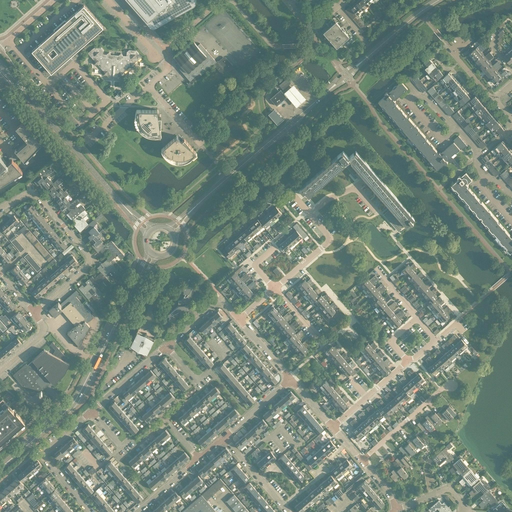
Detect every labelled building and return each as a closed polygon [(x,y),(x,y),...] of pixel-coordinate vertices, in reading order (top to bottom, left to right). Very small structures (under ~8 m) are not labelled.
[(121,0),(149,31),(149,32),(150,32),(151,32),(152,32),(153,32),(187,13),(192,10),(193,10),(193,9),(194,8),(195,0),(121,0)] [(365,8),(368,6),(362,0),(359,0),(357,3),(363,10),(365,8)] [(360,12),(363,10),(357,3),(352,7),(352,8),(354,10),(356,13),(358,15),(361,12),(360,12)] [(53,29),(55,30),(31,51),(51,73),(103,27),(83,5),(66,21),(65,19),(53,29)] [(342,29),(334,20),(329,24),(330,26),(329,27),(328,28),(326,26),(321,31),(329,40),(338,50),(343,45),(341,43),(342,42),(344,41),(345,43),(350,39),(342,29)] [(174,54),(173,55),(178,61),(175,65),(189,79),(186,81),(190,85),(216,61),(200,43),(196,46),(192,39),(190,40),(188,43),(185,45),(184,47),(182,48),(180,49),(178,51),(177,52),(174,54)] [(481,51),(486,47),(482,43),(469,54),(475,61),(482,55),(480,52),(481,51)] [(103,50),(101,48),(94,48),(88,53),(94,60),(93,64),(98,65),(103,70),(103,75),(107,75),(109,78),(111,76),(115,76),(117,78),(119,76),(124,77),(124,72),(130,67),(135,67),(135,63),(142,57),(136,50),(129,50),(127,52),(126,55),(123,56),(121,53),(119,55),(111,55),(109,52),(107,54),(103,54),(103,50)] [(510,63),(511,61),(511,56),(507,51),(503,55),(510,63)] [(479,65),(491,54),(489,52),(485,56),(484,57),(482,55),(475,61),(479,65)] [(489,61),(494,56),(491,54),(479,65),(483,70),(490,64),(487,61),(489,60),(489,61)] [(230,64),(224,58),(222,57),(217,62),(217,61),(216,62),(213,64),(222,75),(233,66),(231,63),(230,64)] [(431,60),(432,59),(430,57),(422,64),(425,68),(433,62),(431,60)] [(487,74),(500,63),(498,61),(493,65),(492,66),(490,64),(483,70),(487,74)] [(435,63),(434,63),(433,62),(425,68),(429,72),(437,65),(435,63)] [(497,70),(501,65),(500,63),(487,74),(491,79),(498,73),(495,70),(496,69),(497,70)] [(438,68),(439,68),(437,65),(429,72),(427,74),(430,78),(433,76),(440,70),(438,68)] [(442,71),(441,72),(440,70),(433,76),(436,80),(444,73),(442,71)] [(502,77),(507,72),(505,70),(500,74),(501,75),(500,76),(498,73),(491,79),(495,83),(496,82),(497,81),(498,81),(499,83),(504,79),(502,77)] [(412,80),(416,76),(413,71),(408,76),(412,80)] [(451,75),(452,74),(449,72),(441,79),(445,83),(452,77),(451,75)] [(415,84),(420,80),(416,76),(412,80),(415,84)] [(455,78),(454,78),(452,77),(445,83),(449,87),(457,80),(455,78)] [(283,89),(290,82),(288,80),(287,78),(279,85),(280,86),(283,89)] [(419,89),(424,84),(420,80),(415,84),(419,89)] [(458,83),(459,83),(457,80),(449,87),(452,91),(460,85),(458,83)] [(395,100),(408,89),(401,81),(388,93),(387,92),(386,92),(385,93),(385,94),(385,95),(386,95),(379,101),(438,169),(445,163),(445,164),(446,164),(447,164),(447,163),(448,163),(448,162),(448,161),(447,161),(461,149),(462,150),(467,146),(458,136),(453,140),(455,141),(441,153),(440,152),(439,153),(425,137),(426,137),(409,118),(408,118),(395,102),(396,101),(395,100)] [(422,93),(427,88),(424,84),(419,89),(422,93)] [(302,95),(293,85),(284,93),(292,103),(296,107),(305,99),(302,95)] [(462,86),(461,87),(460,85),(452,91),(456,95),(464,88),(462,86)] [(431,95),(436,91),(432,86),(427,91),(431,95)] [(465,91),(466,91),(464,88),(456,95),(460,99),(460,100),(467,93),(465,91)] [(276,106),(287,97),(280,89),(270,98),(276,106)] [(435,99),(440,95),(436,91),(431,95),(435,99)] [(469,94),(468,95),(467,93),(460,100),(460,99),(458,101),(460,103),(460,104),(461,106),(471,97),(469,94)] [(438,103),(443,99),(440,95),(435,99),(438,103)] [(478,98),(479,97),(476,95),(468,102),(472,106),(479,100),(478,98)] [(442,108),(447,103),(443,99),(438,103),(442,108)] [(481,101),(479,100),(472,106),(476,110),(484,103),(481,101)] [(446,112),(451,107),(447,103),(442,108),(446,112)] [(485,106),(486,106),(484,103),(476,110),(479,115),(487,108),(485,106)] [(449,116),(454,112),(451,107),(446,112),(449,116)] [(489,109),(488,110),(487,108),(479,115),(483,119),(491,112),(489,109)] [(158,114),(157,110),(154,110),(137,110),(136,110),(136,111),(136,112),(136,113),(135,113),(135,114),(135,115),(135,116),(135,117),(135,118),(135,119),(135,120),(135,121),(135,122),(136,122),(136,123),(136,124),(136,125),(137,125),(137,126),(137,127),(138,127),(138,128),(139,128),(139,129),(140,130),(141,131),(142,131),(142,132),(143,132),(143,133),(144,133),(144,134),(145,134),(146,134),(147,135),(148,135),(149,135),(149,136),(150,136),(151,136),(152,136),(153,136),(154,136),(155,136),(156,136),(157,136),(158,136),(158,135),(159,135),(160,135),(161,135),(161,134),(161,117),(158,117),(158,114)] [(457,120),(461,115),(458,111),(453,115),(457,120)] [(492,115),(493,114),(491,112),(483,119),(486,123),(494,116),(492,115)] [(460,124),(465,120),(461,115),(457,120),(460,124)] [(496,117),(495,118),(494,116),(486,123),(490,127),(498,120),(496,117)] [(464,128),(469,124),(465,120),(460,124),(464,128)] [(499,123),(500,122),(498,120),(490,127),(494,131),(501,125),(499,123)] [(26,140),(14,150),(23,160),(24,161),(41,144),(22,122),(15,128),(26,140)] [(467,132),(472,128),(469,124),(464,128),(467,132)] [(503,126),(502,126),(501,125),(494,131),(497,135),(505,128),(503,126)] [(471,136),(476,132),(472,128),(467,132),(471,136)] [(475,141),(480,136),(476,132),(471,136),(475,141)] [(180,138),(176,135),(174,137),(174,138),(161,149),(161,150),(161,151),(162,151),(162,152),(163,153),(163,154),(164,154),(164,155),(165,156),(166,157),(167,158),(168,158),(168,159),(169,159),(169,160),(170,160),(171,160),(171,161),(172,161),(173,161),(174,161),(174,162),(175,162),(176,162),(177,162),(178,162),(179,162),(180,162),(181,162),(182,162),(183,162),(184,161),(185,161),(186,161),(187,160),(188,160),(188,159),(189,159),(190,159),(190,158),(191,158),(191,157),(192,157),(192,156),(193,156),(193,155),(194,155),(194,154),(195,153),(195,152),(196,152),(196,151),(195,151),(184,138),(182,141),(180,138)] [(478,145),(483,140),(480,136),(475,141),(478,145)] [(482,149),(487,145),(483,140),(478,145),(482,149)] [(504,144),(505,143),(503,141),(493,149),(497,153),(498,152),(499,152),(506,146),(504,144)] [(508,147),(507,147),(506,146),(499,152),(502,156),(510,149),(508,147)] [(511,152),(511,151),(510,149),(502,156),(506,160),(511,154),(511,152)] [(356,151),(348,157),(343,151),(299,189),(302,193),(304,192),(308,196),(346,163),(355,172),(357,170),(391,209),(386,214),(396,226),(397,226),(399,229),(404,224),(406,227),(413,221),(411,220),(414,218),(356,151)] [(485,164),(489,160),(486,155),(481,160),(485,164)] [(0,184),(0,185),(22,171),(12,159),(7,163),(6,162),(0,167),(0,184)] [(488,168),(493,164),(489,160),(485,164),(488,168)] [(492,172),(497,168),(493,164),(488,168),(492,172)] [(48,170),(45,167),(45,166),(36,174),(39,177),(34,182),(37,185),(40,183),(43,185),(40,187),(44,192),(49,187),(53,183),(48,177),(53,172),(50,168),(48,170)] [(495,176),(500,172),(497,168),(492,172),(495,176)] [(504,179),(509,175),(505,171),(500,175),(504,179)] [(468,184),(472,180),(466,173),(461,177),(460,176),(459,176),(458,176),(458,177),(458,178),(458,179),(459,179),(452,185),(511,253),(511,251),(511,236),(511,237),(498,221),(482,202),(481,202),(468,186),(469,185),(468,184)] [(58,185),(63,181),(60,177),(53,183),(49,187),(52,190),(50,192),(55,199),(64,192),(58,185)] [(65,198),(68,194),(65,190),(64,192),(55,199),(56,199),(58,202),(56,204),(62,211),(67,207),(70,204),(65,198)] [(76,206),(79,203),(76,199),(70,204),(67,207),(69,209),(70,208),(71,210),(68,213),(73,219),(74,219),(83,211),(85,209),(82,206),(79,209),(76,206)] [(275,206),(273,208),(270,204),(268,206),(277,217),(281,213),(275,206)] [(29,214),(35,209),(31,205),(23,212),(27,216),(29,214)] [(273,220),(277,217),(268,206),(265,208),(269,212),(267,214),(273,220)] [(33,219),(39,214),(35,209),(29,214),(33,219)] [(83,218),(86,215),(83,211),(74,219),(76,222),(74,225),(80,231),(85,227),(84,227),(88,224),(83,218)] [(267,214),(265,215),(262,211),(260,213),(269,224),(273,220),(267,214)] [(265,228),(269,224),(260,213),(257,215),(260,219),(259,220),(263,226),(265,228)] [(37,223),(43,218),(39,214),(33,219),(37,223)] [(18,221),(14,216),(13,215),(9,219),(14,225),(17,222),(20,225),(22,223),(19,220),(18,221)] [(257,219),(255,220),(252,217),(250,219),(259,229),(263,226),(259,220),(257,219)] [(41,228),(47,223),(43,218),(37,223),(41,228)] [(9,229),(14,225),(9,219),(4,223),(9,229)] [(94,226),(97,223),(96,222),(94,219),(88,224),(84,227),(85,227),(86,229),(87,229),(92,234),(88,237),(91,240),(91,239),(99,232),(94,226)] [(255,233),(259,229),(250,219),(248,221),(251,224),(249,226),(255,233)] [(0,227),(5,233),(9,229),(4,223),(0,226),(0,227)] [(45,232),(51,227),(47,223),(41,228),(45,232)] [(292,226),(296,230),(302,237),(306,234),(296,223),(292,226)] [(249,226),(247,227),(244,224),(242,226),(251,236),(255,233),(249,226)] [(247,240),(251,236),(242,226),(239,228),(242,232),(241,233),(247,240)] [(49,237),(55,232),(51,227),(45,232),(49,237)] [(296,230),(294,232),(290,228),(288,230),(297,240),(302,237),(296,230)] [(100,238),(106,233),(103,229),(99,232),(91,239),(94,243),(92,245),(98,252),(100,250),(106,244),(100,238)] [(293,244),(297,240),(288,230),(286,232),(289,236),(288,238),(293,244)] [(241,233),(239,235),(236,231),(233,233),(243,243),(247,240),(241,233)] [(53,241),(59,236),(55,232),(49,237),(53,241)] [(239,247),(243,243),(233,233),(231,235),(235,239),(233,240),(239,247)] [(288,238),(286,239),(282,235),(280,237),(289,248),(293,244),(288,238)] [(57,246),(63,241),(59,236),(53,241),(53,242),(51,243),(55,248),(57,246)] [(285,251),(289,248),(280,237),(278,239),(281,243),(280,245),(285,251)] [(233,240),(231,242),(228,238),(225,240),(235,251),(235,250),(239,247),(233,240)] [(120,259),(124,256),(111,240),(106,244),(100,250),(103,253),(109,247),(114,253),(107,259),(110,261),(117,255),(120,259)] [(235,250),(235,251),(225,240),(223,242),(226,246),(224,247),(225,248),(222,251),(229,258),(236,252),(235,250)] [(61,250),(67,245),(63,241),(57,246),(61,250)] [(64,255),(71,249),(68,247),(62,252),(64,255)] [(11,258),(13,257),(9,252),(7,254),(1,259),(0,259),(4,264),(11,258)] [(78,262),(73,256),(71,254),(66,258),(68,260),(73,266),(78,262)] [(68,270),(73,266),(68,260),(63,264),(68,270)] [(110,261),(106,264),(104,261),(97,267),(101,272),(105,276),(111,270),(114,274),(118,271),(110,261)] [(405,275),(415,265),(413,263),(410,266),(408,265),(406,267),(404,264),(399,268),(401,271),(405,275)] [(64,274),(68,270),(63,264),(59,268),(64,274)] [(15,275),(21,270),(16,265),(10,270),(15,275)] [(414,271),(417,268),(415,265),(405,275),(408,279),(415,273),(414,271)] [(237,274),(243,269),(241,267),(228,278),(232,282),(239,276),(237,274)] [(64,274),(59,268),(54,272),(59,277),(60,278),(63,276),(62,275),(64,274)] [(18,279),(25,274),(21,270),(15,275),(18,279)] [(412,283),(422,274),(421,271),(417,275),(415,273),(408,279),(412,283)] [(55,281),(59,277),(54,272),(50,276),(55,281)] [(110,282),(105,276),(101,272),(99,274),(96,277),(93,274),(88,278),(96,287),(103,281),(106,285),(110,282)] [(235,286),(248,275),(246,273),(240,278),(239,276),(232,282),(235,286)] [(22,284),(28,279),(25,274),(18,279),(22,284)] [(421,279),(424,276),(422,274),(412,283),(416,287),(422,281),(421,279)] [(244,282),(250,277),(248,275),(235,286),(233,288),(237,292),(239,290),(246,284),(244,282)] [(364,289),(377,278),(375,275),(369,280),(367,278),(360,284),(364,289)] [(50,285),(55,281),(50,276),(45,280),(50,285)] [(46,289),(50,285),(45,280),(44,278),(39,282),(40,283),(46,289)] [(101,292),(96,287),(88,278),(85,281),(87,283),(83,287),(81,284),(78,287),(87,298),(88,299),(91,296),(94,299),(98,296),(99,295),(99,296),(102,294),(101,294),(102,293),(101,292)] [(373,285),(379,280),(377,278),(364,289),(367,293),(374,287),(373,285)] [(301,290),(312,281),(310,279),(306,282),(305,280),(298,286),(301,290)] [(419,291),(430,282),(428,280),(424,283),(422,281),(416,287),(419,291)] [(242,294),(255,283),(253,281),(247,286),(246,284),(239,290),(242,294)] [(310,287),(314,283),(312,281),(301,290),(305,294),(312,288),(310,287)] [(428,287),(432,284),(430,282),(419,291),(423,295),(430,289),(428,287)] [(41,293),(46,289),(40,283),(36,287),(41,293)] [(251,290),(257,285),(255,283),(242,294),(240,296),(246,302),(249,299),(247,297),(253,292),(251,290)] [(371,297),(384,286),(382,284),(376,289),(374,287),(367,293),(371,297)] [(40,294),(41,293),(36,287),(35,286),(31,290),(37,298),(40,295),(40,294)] [(192,287),(183,286),(182,292),(185,293),(181,300),(178,300),(178,305),(167,315),(168,317),(169,316),(169,317),(169,319),(174,321),(175,316),(183,309),(187,309),(187,304),(187,303),(194,289),(193,287),(192,288),(192,287)] [(380,293),(386,288),(384,286),(371,297),(375,301),(380,297),(381,295),(380,293)] [(309,298),(319,289),(317,287),(313,290),(312,288),(305,294),(309,298)] [(426,299),(437,290),(435,288),(431,291),(430,289),(423,295),(426,299)] [(317,295),(321,292),(319,289),(309,298),(312,302),(319,297),(317,295)] [(75,296),(78,293),(76,290),(60,304),(58,302),(55,304),(48,310),(55,317),(62,311),(75,326),(74,327),(67,332),(71,337),(71,338),(70,338),(70,339),(70,340),(71,341),(71,342),(72,342),(73,342),(74,342),(75,341),(79,346),(89,326),(86,322),(88,320),(89,321),(93,317),(75,296)] [(435,295),(439,292),(437,290),(426,299),(430,303),(435,299),(437,297),(435,295)] [(317,305),(328,296),(326,293),(322,297),(321,295),(319,297),(312,302),(316,306),(317,305)] [(376,307),(389,295),(387,293),(383,297),(381,295),(380,297),(375,301),(373,303),(376,307)] [(385,303),(391,298),(389,295),(376,307),(380,311),(387,305),(385,303)] [(4,307),(12,301),(8,296),(2,301),(2,302),(0,303),(4,308),(4,307)] [(326,302),(330,298),(328,296),(317,305),(321,309),(328,304),(326,302)] [(432,309),(442,300),(440,298),(437,301),(435,299),(430,303),(428,305),(432,309)] [(440,305),(444,302),(442,300),(432,309),(435,313),(442,307),(440,305)] [(8,312),(16,306),(12,301),(4,307),(8,312)] [(384,315),(396,304),(394,301),(388,307),(387,305),(380,311),(384,315)] [(325,313),(335,304),(333,302),(329,305),(328,304),(321,309),(325,313)] [(268,319),(270,317),(283,306),(281,304),(275,309),(272,305),(263,313),(268,319)] [(333,310),(337,307),(335,304),(325,313),(328,317),(335,312),(333,310)] [(392,311),(398,306),(396,304),(384,315),(387,319),(394,313),(392,311)] [(279,313),(285,308),(283,306),(270,317),(274,321),(281,315),(279,313)] [(439,317),(449,308),(447,306),(444,309),(442,307),(435,313),(439,317)] [(447,313),(451,310),(449,308),(439,317),(437,319),(440,324),(443,321),(445,323),(448,319),(447,318),(449,316),(447,313)] [(391,323),(404,312),(402,310),(396,315),(394,313),(387,319),(391,323)] [(16,322),(22,316),(18,312),(12,317),(16,322)] [(217,321),(222,317),(217,312),(213,316),(217,321)] [(277,325),(290,314),(288,312),(282,317),(281,315),(274,321),(277,325)] [(400,319),(406,314),(404,312),(391,323),(395,327),(401,321),(400,319)] [(286,321),(292,316),(290,314),(277,325),(281,329),(288,323),(286,321)] [(20,326),(26,321),(27,320),(24,317),(23,318),(22,316),(16,322),(20,326)] [(213,325),(217,321),(213,316),(208,320),(213,325)] [(208,329),(213,325),(208,320),(204,323),(208,329)] [(284,333),(297,322),(295,320),(289,325),(288,323),(281,329),(284,333)] [(30,326),(30,325),(26,321),(20,326),(19,327),(20,329),(22,328),(24,331),(25,330),(26,332),(30,328),(30,326)] [(294,330),(300,325),(297,322),(284,333),(288,338),(293,333),(295,332),(294,330)] [(204,333),(208,329),(204,323),(199,327),(204,333)] [(229,332),(234,328),(230,323),(225,328),(229,332)] [(148,329),(144,330),(140,328),(138,330),(138,329),(134,337),(132,338),(142,342),(148,329)] [(233,337),(238,332),(234,328),(229,332),(233,337)] [(154,335),(150,333),(148,329),(142,342),(151,347),(151,346),(155,337),(154,337),(154,338),(153,338),(154,335)] [(290,343),(303,332),(301,330),(295,335),(293,333),(288,338),(286,339),(290,343)] [(237,342),(242,337),(238,332),(233,337),(237,342)] [(299,340),(304,334),(303,332),(290,343),(293,348),(300,341),(299,340)] [(17,347),(22,343),(17,337),(15,335),(10,339),(12,341),(17,347)] [(461,339),(459,341),(454,335),(452,337),(463,350),(467,346),(461,339)] [(188,345),(193,341),(189,336),(184,341),(188,345)] [(240,346),(246,341),(242,337),(237,342),(240,346)] [(459,353),(463,350),(452,337),(449,339),(447,341),(459,353)] [(137,352),(142,342),(132,338),(133,339),(129,347),(136,349),(137,352)] [(297,352),(310,341),(308,338),(302,343),(300,341),(293,348),(297,352)] [(13,351),(17,347),(12,341),(7,345),(13,351)] [(192,350),(197,345),(193,341),(188,345),(192,350)] [(306,348),(312,343),(310,341),(297,352),(300,356),(307,350),(306,348)] [(459,353),(447,341),(446,342),(444,344),(455,357),(459,353)] [(26,363),(13,375),(17,380),(32,396),(41,388),(43,389),(52,381),(53,383),(64,373),(70,363),(63,360),(63,359),(64,359),(64,358),(65,358),(65,357),(65,356),(53,342),(50,344),(55,350),(53,354),(44,350),(32,360),(33,360),(28,365),(26,363)] [(150,347),(151,347),(142,342),(137,352),(139,351),(146,355),(145,356),(146,356),(150,347)] [(364,353),(375,344),(373,342),(369,345),(368,343),(361,349),(364,353)] [(244,353),(249,348),(245,344),(240,349),(244,353)] [(329,355),(339,346),(337,344),(333,347),(332,345),(325,351),(329,355)] [(373,350),(377,346),(375,344),(364,353),(368,357),(375,351),(373,350)] [(451,360),(455,357),(444,344),(441,346),(446,352),(445,354),(451,360)] [(8,355),(13,351),(7,345),(3,349),(8,355)] [(196,355),(201,350),(197,345),(192,350),(196,355)] [(337,352),(341,348),(339,346),(329,355),(332,360),(339,354),(337,352)] [(248,358),(253,353),(249,348),(244,353),(248,358)] [(0,354),(4,359),(8,355),(3,349),(0,351),(0,354)] [(445,354),(443,355),(438,349),(435,351),(449,366),(453,363),(451,360),(445,354)] [(200,359),(205,354),(201,350),(196,355),(200,359)] [(372,361),(382,352),(380,350),(376,353),(375,351),(368,357),(372,361)] [(445,370),(449,366),(435,351),(433,353),(438,359),(437,361),(443,368),(445,370)] [(336,364),(346,355),(344,352),(340,356),(339,354),(332,360),(336,364)] [(380,358),(384,355),(382,352),(372,361),(375,365),(382,359),(380,358)] [(252,362),(257,358),(253,353),(248,358),(252,362)] [(204,364),(209,359),(205,354),(200,359),(204,364)] [(345,361),(349,357),(346,355),(336,364),(339,368),(346,362),(345,361)] [(437,361),(435,362),(430,356),(427,358),(438,371),(443,368),(437,361)] [(163,367),(168,362),(164,358),(159,363),(163,367)] [(256,367),(261,362),(257,358),(252,362),(256,367)] [(379,369),(389,360),(387,358),(384,361),(382,359),(375,365),(379,369)] [(434,375),(438,371),(427,358),(425,360),(430,366),(428,368),(434,375)] [(208,368),(213,364),(209,359),(204,364),(208,368)] [(343,372),(354,363),(351,360),(347,364),(346,362),(339,368),(343,372)] [(388,366),(391,363),(389,360),(379,369),(383,374),(381,375),(383,378),(385,375),(391,371),(389,368),(388,366)] [(166,371),(172,366),(168,362),(163,367),(166,371)] [(260,371),(265,367),(261,362),(256,367),(260,371)] [(351,368),(355,365),(354,363),(343,372),(347,376),(353,370),(351,368)] [(221,373),(227,368),(223,364),(217,368),(221,373)] [(170,376),(176,371),(172,366),(166,371),(170,376)] [(264,376),(269,371),(265,367),(260,371),(264,376)] [(225,378),(231,373),(227,368),(221,373),(225,378)] [(418,373),(417,375),(411,369),(409,371),(420,384),(424,380),(418,373)] [(150,379),(155,375),(150,370),(145,374),(150,379)] [(174,380),(180,376),(176,371),(170,376),(174,380)] [(268,380),(273,376),(269,371),(264,376),(268,380)] [(416,387),(420,384),(409,371),(407,373),(412,379),(410,380),(416,387)] [(229,382),(235,377),(231,373),(225,378),(229,382)] [(145,383),(150,379),(145,374),(141,378),(145,383)] [(178,385),(184,380),(180,376),(174,380),(178,385)] [(272,385),(277,380),(273,376),(268,380),(272,385)] [(410,380),(409,382),(403,376),(401,378),(412,391),(416,387),(410,380)] [(233,387),(239,382),(235,377),(229,382),(233,387)] [(141,387),(145,383),(141,378),(136,382),(141,387)] [(409,396),(414,392),(412,391),(401,378),(399,380),(404,386),(402,387),(404,389),(408,394),(409,396)] [(325,380),(324,381),(322,379),(312,387),(315,389),(319,386),(322,390),(333,381),(331,379),(327,382),(325,380)] [(183,390),(188,385),(184,380),(178,385),(183,390)] [(331,386),(335,383),(333,381),(322,390),(326,394),(333,388),(331,386)] [(136,391),(141,387),(136,382),(132,386),(136,391)] [(237,391),(243,386),(239,382),(233,387),(237,391)] [(404,389),(402,391),(397,385),(394,387),(405,400),(406,399),(407,401),(411,398),(409,396),(408,394),(404,389)] [(131,395),(136,391),(132,386),(127,390),(131,395)] [(241,396),(247,391),(243,386),(237,391),(241,396)] [(215,396),(219,392),(215,387),(210,391),(215,396)] [(329,398),(340,389),(338,387),(334,390),(333,388),(326,394),(324,396),(328,400),(329,398)] [(401,403),(405,400),(394,387),(393,388),(398,394),(395,396),(401,403)] [(338,395),(342,392),(340,389),(329,398),(333,402),(333,403),(340,397),(338,395)] [(127,399),(131,395),(127,390),(123,394),(127,399)] [(210,400),(215,396),(210,391),(206,395),(210,400)] [(245,400),(251,396),(247,391),(241,396),(245,400)] [(290,401),(295,397),(290,391),(286,395),(290,401)] [(169,401),(174,398),(169,392),(165,396),(169,401)] [(395,396),(393,398),(388,392),(386,394),(397,407),(401,403),(395,396)] [(393,410),(397,407),(386,394),(384,396),(389,402),(387,404),(393,410)] [(206,404),(210,400),(206,395),(201,399),(206,404)] [(286,405),(290,401),(286,395),(281,399),(286,405)] [(336,407),(347,397),(345,395),(341,398),(340,397),(333,403),(333,402),(331,404),(335,408),(336,406),(336,407)] [(165,405),(169,401),(165,396),(160,400),(165,405)] [(249,405),(255,400),(251,396),(245,400),(249,405)] [(345,403),(349,400),(347,397),(336,407),(342,413),(348,408),(346,406),(347,405),(345,403)] [(0,442),(9,435),(24,422),(16,412),(15,413),(3,398),(0,400),(0,442)] [(201,408),(206,404),(201,399),(196,403),(201,408)] [(281,409),(286,405),(281,399),(277,403),(281,409)] [(387,404),(385,405),(380,399),(378,401),(389,414),(393,410),(387,404)] [(160,409),(165,405),(160,400),(156,404),(160,409)] [(112,411),(118,406),(114,402),(114,401),(113,402),(108,406),(112,411)] [(385,417),(389,414),(378,401),(376,403),(379,407),(377,409),(379,411),(383,416),(385,417)] [(196,412),(201,408),(196,403),(192,407),(196,412)] [(277,412),(281,409),(277,403),(272,407),(277,412)] [(156,413),(160,409),(156,404),(151,408),(156,413)] [(301,415),(307,410),(303,405),(297,411),(301,415)] [(377,409),(375,410),(370,405),(368,406),(379,419),(383,416),(379,411),(377,409)] [(116,415),(122,410),(118,406),(112,411),(116,415)] [(379,419),(368,406),(366,408),(371,414),(369,416),(377,425),(381,421),(379,419)] [(453,416),(456,414),(449,406),(441,413),(439,411),(436,413),(442,420),(446,417),(450,421),(454,417),(453,416)] [(192,416),(196,412),(192,407),(187,411),(192,416)] [(272,416),(277,412),(272,407),(268,411),(272,416)] [(151,417),(156,413),(151,408),(146,412),(151,417)] [(234,418),(239,414),(234,409),(230,413),(234,418)] [(120,420),(126,415),(122,410),(116,415),(120,420)] [(305,420),(311,415),(307,410),(301,415),(305,420)] [(187,420),(192,416),(187,411),(183,415),(187,420)] [(267,420),(272,416),(268,411),(263,415),(267,420)] [(147,421),(151,417),(146,412),(142,416),(147,421)] [(369,416),(367,418),(362,412),(360,414),(373,428),(377,425),(369,416)] [(442,420),(436,413),(435,412),(430,417),(428,415),(425,417),(427,419),(431,424),(435,420),(438,424),(442,420)] [(229,422),(234,418),(230,413),(225,417),(229,422)] [(369,432),(373,428),(360,414),(358,416),(363,422),(361,423),(369,432)] [(124,424),(130,420),(126,415),(120,420),(124,424)] [(183,424),(187,420),(183,415),(178,419),(183,424)] [(309,425),(315,419),(311,415),(305,420),(309,425)] [(225,426),(229,422),(225,417),(220,421),(225,426)] [(263,429),(267,425),(262,419),(258,423),(263,429)] [(313,429),(319,424),(315,419),(309,425),(313,429)] [(361,423),(359,425),(354,419),(352,421),(365,435),(369,432),(361,423)] [(434,428),(431,424),(427,419),(421,424),(420,422),(417,424),(423,431),(427,427),(430,431),(434,428)] [(128,429),(134,424),(130,420),(124,424),(128,429)] [(220,430),(225,426),(220,421),(216,425),(220,430)] [(360,439),(365,435),(352,421),(349,423),(354,429),(353,430),(355,433),(352,435),(357,440),(359,438),(360,439)] [(258,433),(263,429),(258,423),(253,427),(258,433)] [(86,433),(91,429),(87,424),(82,429),(86,433)] [(132,433),(137,429),(134,424),(128,429),(132,433)] [(317,434),(323,428),(319,424),(313,429),(317,434)] [(216,434),(220,430),(216,425),(211,429),(216,434)] [(253,437),(258,433),(253,427),(249,431),(253,437)] [(90,438),(95,433),(91,429),(86,433),(90,438)] [(211,438),(216,434),(211,429),(207,433),(211,438)] [(165,439),(169,435),(165,430),(160,434),(165,439)] [(249,441),(253,437),(249,431),(244,435),(249,441)] [(423,442),(425,440),(418,432),(415,434),(417,436),(411,441),(410,439),(407,441),(409,443),(415,450),(419,447),(420,448),(424,444),(423,442)] [(94,443),(99,438),(95,433),(90,438),(94,443)] [(206,442),(211,438),(207,433),(202,437),(206,442)] [(160,443),(165,439),(160,434),(156,438),(160,443)] [(244,445),(249,441),(244,435),(240,439),(244,445)] [(73,447),(77,443),(72,437),(68,441),(73,447)] [(202,446),(206,442),(202,437),(197,441),(202,446)] [(98,447),(103,442),(99,438),(94,443),(98,447)] [(156,447),(160,443),(156,438),(151,442),(156,447)] [(240,449),(244,445),(240,439),(235,443),(240,449)] [(331,450),(335,446),(330,440),(325,444),(331,450)] [(68,451),(73,447),(68,441),(63,445),(68,451)] [(102,452),(107,447),(103,442),(98,447),(102,452)] [(151,451),(156,447),(151,442),(147,446),(151,451)] [(448,449),(453,446),(450,442),(446,446),(445,445),(441,449),(442,450),(432,458),(438,465),(446,459),(447,458),(450,463),(451,462),(455,459),(446,450),(448,449)] [(416,451),(415,450),(409,443),(403,448),(401,446),(399,448),(405,455),(409,451),(412,455),(416,451)] [(326,454),(331,450),(325,444),(321,448),(326,454)] [(63,455),(68,451),(63,445),(59,449),(63,455)] [(147,455),(151,451),(147,446),(142,450),(147,455)] [(106,456),(111,452),(107,447),(102,452),(106,456)] [(225,448),(224,449),(221,451),(226,457),(227,458),(231,454),(230,453),(225,448)] [(321,458),(326,454),(321,448),(316,452),(321,458)] [(59,459),(63,455),(59,449),(54,453),(59,459)] [(142,450),(137,454),(142,459),(144,460),(148,456),(147,455),(142,450)] [(221,461),(226,457),(221,451),(216,455),(221,461)] [(271,461),(276,457),(271,451),(266,455),(271,461)] [(184,461),(189,457),(184,452),(180,456),(184,461)] [(317,462),(321,458),(316,452),(312,456),(317,462)] [(137,463),(142,459),(137,454),(133,458),(137,463)] [(282,464),(288,458),(284,454),(278,459),(282,464)] [(267,465),(271,461),(266,455),(261,459),(267,465)] [(408,466),(412,463),(405,455),(399,459),(398,457),(395,460),(401,466),(405,463),(408,466)] [(460,458),(461,457),(459,455),(455,459),(451,462),(454,465),(453,466),(449,470),(453,474),(458,469),(461,473),(468,468),(468,467),(460,458)] [(180,465),(184,461),(180,456),(175,460),(180,465)] [(223,463),(216,456),(212,460),(218,467),(223,463)] [(312,466),(317,462),(312,456),(307,460),(312,466)] [(133,467),(137,463),(133,458),(128,462),(133,467)] [(285,468),(292,463),(288,458),(282,464),(285,468)] [(37,469),(42,464),(37,459),(32,463),(37,469)] [(212,469),(216,465),(212,459),(207,463),(212,469)] [(262,469),(267,465),(261,459),(257,463),(262,469)] [(347,469),(352,465),(346,459),(342,463),(347,469)] [(175,469),(180,465),(175,460),(171,464),(175,469)] [(109,470),(114,466),(110,461),(105,466),(109,470)] [(32,473),(37,469),(32,463),(27,467),(32,473)] [(67,472),(73,467),(69,463),(63,467),(67,472)] [(207,473),(212,469),(207,463),(202,468),(207,473)] [(289,473),(296,467),(292,463),(285,468),(289,473)] [(342,473),(347,469),(342,463),(337,467),(342,473)] [(170,473),(175,469),(171,464),(166,468),(170,473)] [(234,474),(240,469),(236,464),(230,470),(234,474)] [(96,470),(92,466),(88,470),(91,474),(96,470)] [(113,475),(118,470),(114,466),(109,470),(113,475)] [(404,478),(408,474),(401,466),(396,471),(394,469),(391,471),(393,473),(390,476),(395,481),(398,479),(397,478),(401,474),(404,478)] [(27,477),(32,473),(27,467),(23,471),(27,477)] [(71,477),(77,472),(73,467),(67,472),(71,477)] [(293,477),(299,472),(296,467),(289,473),(293,477)] [(336,479),(342,473),(337,467),(335,468),(335,467),(330,471),(336,479)] [(166,477),(170,473),(166,468),(161,472),(166,477)] [(203,477),(207,473),(202,468),(198,472),(203,477)] [(470,469),(469,469),(468,468),(461,473),(464,476),(459,481),(462,485),(467,480),(471,484),(477,479),(478,478),(470,469)] [(238,479),(244,473),(240,469),(234,474),(238,479)] [(117,480),(122,475),(118,470),(113,475),(117,480)] [(23,481),(27,477),(23,471),(18,475),(23,481)] [(75,481),(81,477),(77,472),(71,477),(75,481)] [(161,481),(166,477),(161,472),(157,476),(161,481)] [(297,482),(303,476),(299,472),(293,477),(297,482)] [(242,483),(248,478),(244,473),(238,479),(242,483)] [(121,484),(126,480),(122,475),(117,480),(121,484)] [(338,483),(336,481),(331,475),(326,479),(331,485),(333,487),(338,483)] [(157,485),(161,481),(157,476),(152,480),(157,485)] [(198,485),(202,481),(197,476),(193,480),(198,485)] [(19,489),(23,485),(17,477),(12,481),(19,489)] [(79,486),(85,481),(81,477),(75,481),(79,486)] [(41,489),(50,482),(46,478),(37,485),(41,489)] [(480,480),(478,478),(477,479),(471,484),(474,488),(469,492),(472,496),(481,489),(484,493),(489,489),(491,487),(486,481),(483,484),(480,480)] [(201,495),(206,500),(225,484),(220,479),(201,495)] [(327,489),(331,485),(326,479),(321,483),(327,489)] [(125,489),(130,484),(126,480),(121,484),(125,489)] [(152,489),(157,485),(152,480),(148,484),(152,489)] [(193,489),(198,485),(193,480),(188,484),(193,489)] [(366,483),(367,482),(365,480),(364,481),(364,480),(356,487),(359,490),(360,491),(361,490),(362,491),(368,485),(366,483)] [(14,493),(19,489),(12,481),(8,485),(14,493)] [(83,490),(89,486),(85,481),(79,486),(83,490)] [(46,494),(54,487),(50,482),(41,489),(46,494)] [(247,492),(253,487),(249,482),(243,488),(247,492)] [(322,493),(327,489),(321,483),(317,487),(322,493)] [(129,493),(134,489),(130,484),(125,489),(129,493)] [(188,493),(193,489),(188,484),(184,488),(188,493)] [(10,496),(14,493),(8,485),(3,489),(10,496)] [(365,495),(372,490),(368,485),(362,491),(365,495)] [(87,495),(93,490),(89,486),(83,490),(87,495)] [(251,497),(257,491),(253,487),(247,492),(251,497)] [(318,497),(322,493),(317,487),(312,491),(318,497)] [(184,497),(188,493),(184,488),(179,492),(184,497)] [(0,494),(5,500),(10,496),(3,489),(0,492),(0,494)] [(133,498),(138,493),(134,489),(129,493),(133,498)] [(490,492),(491,491),(489,489),(484,493),(481,496),(484,499),(479,504),(482,507),(489,502),(492,506),(493,506),(498,501),(490,492)] [(53,500),(58,495),(54,490),(48,495),(53,500)] [(94,499),(99,495),(95,490),(90,495),(94,499)] [(369,500),(376,494),(372,490),(365,495),(369,500)] [(255,501),(261,496),(257,491),(251,497),(255,501)] [(313,501),(318,497),(312,491),(308,495),(313,501)] [(175,501),(179,497),(175,492),(170,496),(175,501)] [(136,503),(142,498),(138,493),(133,498),(136,503)] [(373,504),(380,499),(376,494),(369,500),(373,504)] [(57,505),(62,500),(58,495),(53,500),(57,505)] [(98,504),(103,499),(99,495),(94,499),(98,504)] [(216,511),(206,500),(201,495),(181,511),(196,511),(200,509),(202,511),(216,511)] [(235,511),(248,511),(233,495),(226,501),(235,511)] [(309,505),(313,501),(308,495),(303,499),(309,505)] [(170,505),(175,501),(170,496),(166,500),(170,505)] [(259,506),(265,500),(261,496),(255,501),(259,506)] [(102,508),(107,504),(103,499),(98,504),(102,508)] [(304,509),(309,505),(303,499),(299,503),(304,509)] [(377,509),(384,503),(380,499),(373,504),(377,509)] [(511,511),(500,499),(498,501),(493,506),(497,510),(494,511),(511,511)] [(61,509),(66,505),(62,500),(57,505),(61,509)] [(166,509),(170,505),(166,500),(161,504),(166,509)] [(263,511),(269,505),(265,500),(259,506),(263,511)] [(444,502),(442,504),(438,500),(428,509),(429,510),(431,511),(433,511),(437,508),(440,511),(448,511),(451,510),(444,502)] [(298,511),(300,511),(304,509),(299,503),(294,507),(298,511)]
